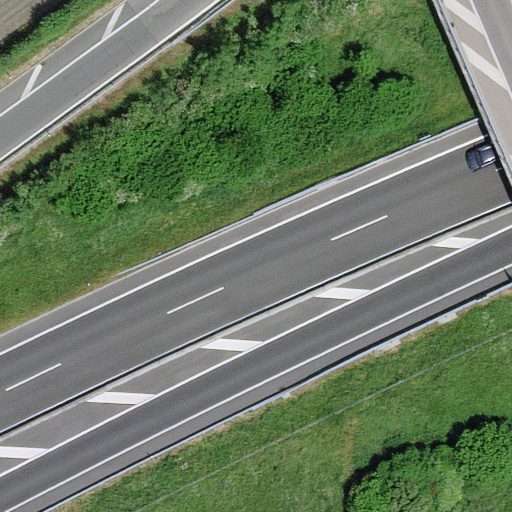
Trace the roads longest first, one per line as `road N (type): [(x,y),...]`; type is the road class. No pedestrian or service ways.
road 1 (motorway): [(0,490),(511,248)]
road 2 (motorway): [(511,165),(0,387)]
road 3 (motorway): [(191,0),(0,138)]
